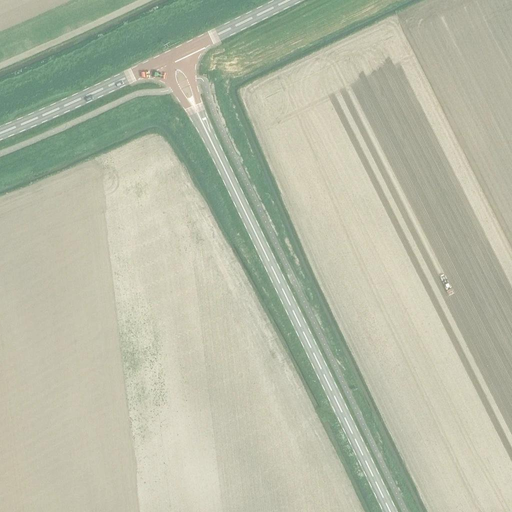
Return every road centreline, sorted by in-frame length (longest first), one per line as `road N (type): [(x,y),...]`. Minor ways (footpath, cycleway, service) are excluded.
road 1 (secondary): [(389,511),(197,115)]
road 2 (secondary): [(0,133),(161,61)]
road 3 (secondary): [(178,53),(290,0)]
